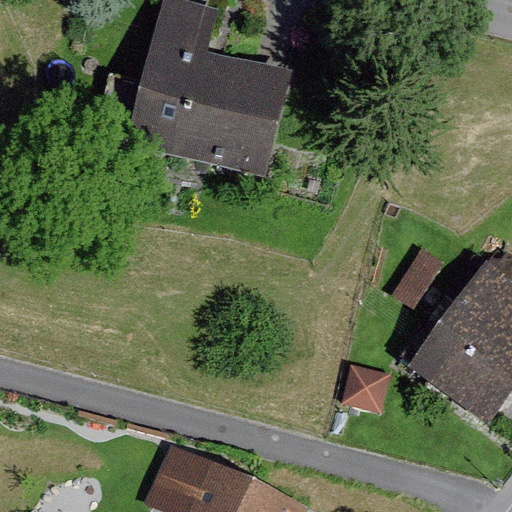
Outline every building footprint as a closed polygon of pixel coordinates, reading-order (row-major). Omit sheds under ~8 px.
[(284,68),(175,44),(155,135),(264,159),(284,68)] [(511,266),(503,260),(427,368),(511,427),(511,425),(511,266)] [(356,406),(396,414),(405,373),(365,365),(356,406)] [(160,502),(181,511),(204,511),(227,463),(187,444),(160,502)] [(323,511),(325,508),(227,463),(204,511),(323,511)]
